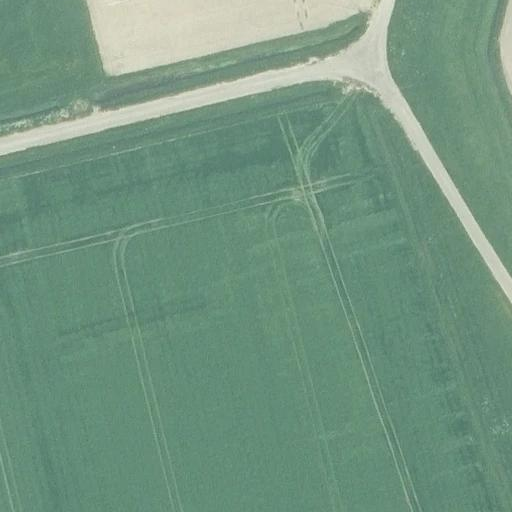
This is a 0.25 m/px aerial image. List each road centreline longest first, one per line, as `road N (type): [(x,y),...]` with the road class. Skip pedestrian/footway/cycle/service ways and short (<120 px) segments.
road 1 (unclassified): [(0,145),(366,58)]
road 2 (unclassified): [(511,299),(366,58)]
